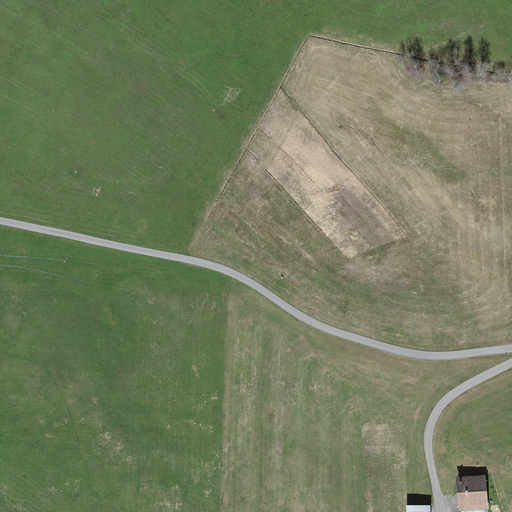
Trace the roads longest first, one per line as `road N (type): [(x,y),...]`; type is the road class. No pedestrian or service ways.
road 1 (residential): [(0,224),(212,266),(307,321),(403,351),(511,349)]
road 2 (track): [(440,511),(427,441),(432,419),(459,388),(511,362)]
